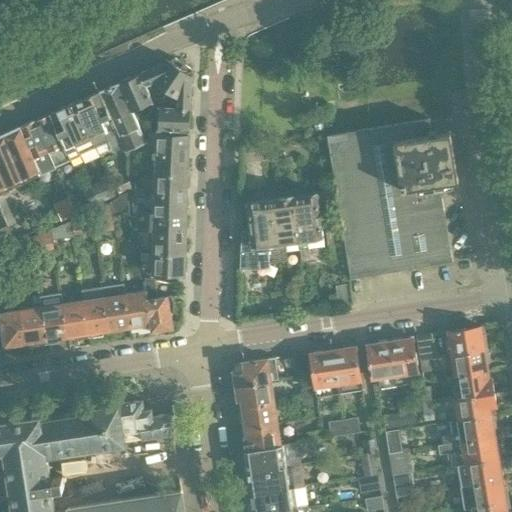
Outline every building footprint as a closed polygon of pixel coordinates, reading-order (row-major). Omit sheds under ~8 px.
[(175,57),(139,73),(144,85),(153,81),(165,89),(183,63),(175,57)] [(192,69),(183,63),(165,89),(166,90),(160,98),(173,107),(178,107),(178,108),(190,108),(192,69)] [(139,73),(119,82),(132,110),(150,102),(151,99),(144,85),(139,73)] [(119,82),(100,91),(124,146),(126,150),(145,141),(132,110),(119,82)] [(100,91),(75,101),(95,146),(108,141),(112,151),(124,146),(100,91)] [(75,101),(50,113),(69,161),(80,156),(79,153),(95,146),(75,101)] [(190,129),(190,108),(178,108),(178,107),(173,107),(161,107),(159,109),(158,128),(190,129)] [(37,118),(34,119),(56,168),(69,161),(50,113),(37,118)] [(428,118),(327,135),(343,230),(347,259),(350,277),(452,260),(438,182),(457,179),(449,131),(431,134),(428,118)] [(34,119),(20,125),(40,174),(41,176),(57,169),(56,168),(34,119)] [(20,125),(4,133),(24,177),(26,181),(40,174),(20,125)] [(157,132),(157,153),(189,154),(189,133),(157,132)] [(4,133),(0,134),(0,165),(11,189),(17,186),(15,181),(24,177),(4,133)] [(157,153),(156,173),(188,174),(189,154),(157,153)] [(0,196),(1,196),(0,194),(0,193),(11,189),(0,165),(0,196)] [(156,173),(155,193),(187,194),(188,174),(156,173)] [(334,205),(332,190),(321,192),(323,207),(334,205)] [(155,193),(155,213),(186,214),(187,194),(155,193)] [(318,193),(294,196),(300,248),(301,258),(310,256),(309,246),(323,245),(318,193)] [(294,196),(270,199),(278,260),(286,259),(285,249),(300,248),(294,196)] [(278,260),(270,199),(247,202),(250,233),(249,233),(249,231),(248,230),(247,229),(246,229),(244,229),(243,230),(242,231),(241,232),(241,233),(241,235),(242,236),(241,237),(240,268),(241,268),(241,265),(257,265),(271,264),(271,261),(278,260)] [(155,213),(154,233),(186,234),(186,214),(155,213)] [(329,262),(347,259),(343,230),(327,233),(329,262)] [(154,233),(153,253),(185,254),(186,234),(154,233)] [(11,247),(14,257),(33,253),(31,238),(11,247)] [(185,254),(153,253),(153,274),(181,274),(184,271),(185,254)] [(118,295),(105,297),(110,330),(130,327),(125,293),(122,273),(115,274),(118,295)] [(146,290),(152,331),(158,330),(166,334),(167,334),(172,328),(170,312),(173,312),(173,304),(173,302),(170,295),(157,297),(154,279),(144,278),(146,290)] [(146,290),(125,293),(130,327),(137,326),(138,330),(151,328),(152,331),(146,290)] [(105,297),(83,300),(89,337),(103,335),(103,331),(110,330),(105,297)] [(83,300),(62,303),(68,337),(75,336),(78,339),(89,337),(83,300)] [(62,303),(41,306),(47,343),(58,341),(60,338),(68,337),(62,303)] [(41,306),(20,309),(25,342),(33,341),(33,345),(47,343),(41,306)] [(25,342),(20,309),(0,312),(0,317),(4,345),(25,342)] [(447,331),(451,354),(486,348),(483,326),(447,331)] [(416,336),(420,360),(434,357),(431,333),(416,336)] [(413,337),(389,340),(396,384),(411,382),(409,372),(418,371),(413,337)] [(396,384),(389,340),(366,344),(371,378),(380,377),(381,386),(396,384)] [(356,346),(333,349),(339,392),(362,389),(356,346)] [(451,354),(454,375),(490,370),(486,348),(451,354)] [(339,392),(333,349),(310,353),(316,396),(339,392)] [(293,354),(296,376),(309,374),(305,352),(293,354)] [(232,363),(235,386),(270,380),(279,379),(275,357),(232,363)] [(454,375),(458,397),(493,392),(490,370),(454,375)] [(235,386),(238,407),(274,401),(270,380),(235,386)] [(452,412),(454,421),(493,414),(497,413),(493,392),(458,397),(453,398),(456,411),(452,412)] [(183,511),(181,493),(63,507),(64,511),(54,511),(51,497),(60,496),(58,487),(49,488),(45,462),(59,460),(93,455),(106,453),(124,450),(124,443),(174,437),(170,413),(152,415),(151,409),(143,410),(142,401),(118,406),(88,411),(88,416),(54,421),(40,423),(39,419),(0,424),(0,460),(8,511),(183,511)] [(238,407),(242,428),(277,423),(274,401),(238,407)] [(400,413),(402,424),(414,423),(412,412),(400,413)] [(389,415),(391,426),(402,424),(400,413),(389,415)] [(444,444),(497,435),(493,414),(454,421),(450,421),(453,434),(442,436),(444,444)] [(337,420),(339,435),(359,431),(357,417),(337,420)] [(329,421),(331,436),(339,435),(337,420),(329,421)] [(242,428),(245,449),(280,444),(277,423),(242,428)] [(389,453),(402,451),(398,429),(385,431),(389,453)] [(449,465),(458,464),(500,457),(497,435),(444,444),(438,445),(439,454),(447,453),(449,465)] [(280,444),(245,449),(248,471),(300,463),(301,463),(298,441),(280,444)] [(408,450),(402,451),(389,453),(392,474),(405,472),(411,471),(408,450)] [(500,457),(458,464),(461,486),(500,479),(499,471),(503,470),(500,457)] [(300,463),(248,471),(252,492),(304,484),(300,463)] [(404,473),(392,475),(395,494),(407,492),(404,473)] [(380,491),(378,475),(357,479),(360,495),(380,491)] [(500,479),(461,486),(465,508),(508,501),(505,487),(502,488),(500,479)] [(304,484),(252,492),(254,511),(261,511),(301,506),(307,505),(304,484)] [(382,497),(365,500),(366,511),(367,511),(384,509),(382,497)] [(509,511),(508,501),(465,508),(465,511),(509,511)] [(417,511),(416,502),(397,503),(397,511),(417,511)]
